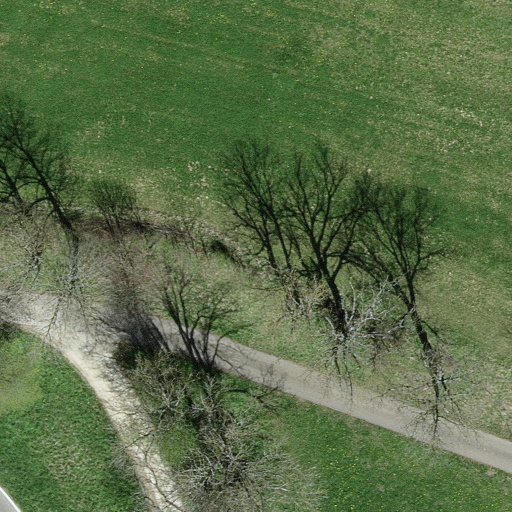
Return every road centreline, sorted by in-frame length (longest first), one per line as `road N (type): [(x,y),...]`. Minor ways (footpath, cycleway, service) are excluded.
road 1 (track): [(0,294),(136,307),(511,463)]
road 2 (track): [(0,297),(113,378),(156,511)]
